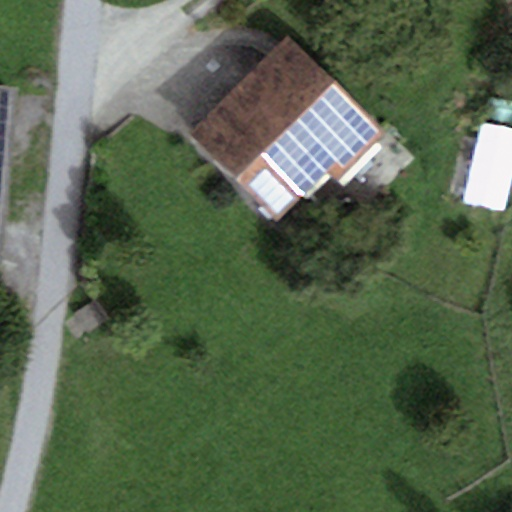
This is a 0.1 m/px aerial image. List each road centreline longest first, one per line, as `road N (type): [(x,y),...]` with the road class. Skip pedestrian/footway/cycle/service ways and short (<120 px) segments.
road 1 (unclassified): [(17,511),(45,382),(82,0)]
road 2 (track): [(75,80),(193,0)]
